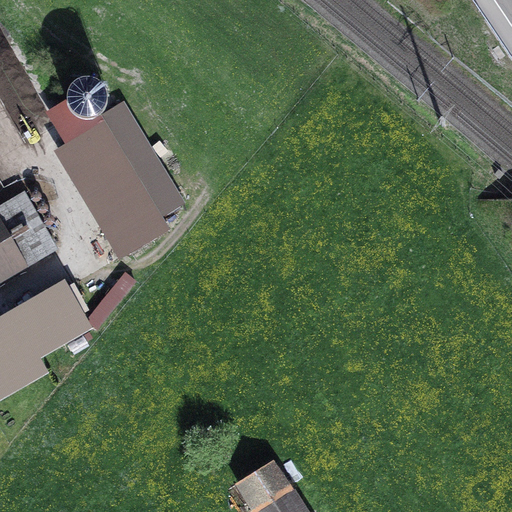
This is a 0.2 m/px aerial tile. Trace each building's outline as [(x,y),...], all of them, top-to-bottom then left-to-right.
[(69,95),(68,105),(69,109),(72,113),(75,117),(79,119),(84,121),(89,121),(93,120),(98,118),(105,112),(107,103),(106,93),(100,86),(91,82),(82,82),(74,87),(69,95)] [(71,146),(60,153),(122,256),(165,230),(156,216),(103,127),(98,118),(93,120),(89,121),(84,121),(79,119),(75,117),(72,113),(69,109),(68,105),(52,114),(71,146)] [(156,216),(178,203),(124,115),(103,127),(156,216)] [(0,206),(0,270),(20,259),(26,269),(56,251),(23,194),(0,206)] [(33,355),(86,325),(65,289),(0,326),(0,396),(43,372),(33,355)] [(304,511),(272,463),(239,484),(257,511),(304,511)]
